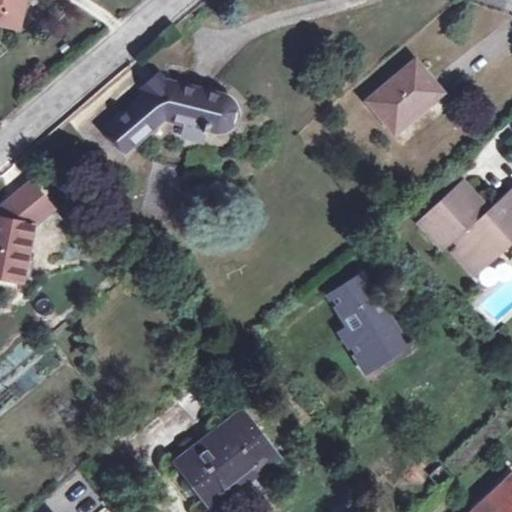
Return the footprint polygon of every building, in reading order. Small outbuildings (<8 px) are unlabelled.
[(20,0),(0,0),(0,25),(18,29),(22,5),(19,5),(20,0)] [(440,93),(412,62),(365,102),(390,131),(418,106),(421,110),(440,93)] [(146,86),(150,92),(108,127),(126,148),(163,117),(184,123),(205,128),(209,129),(215,130),(220,128),(225,125),(229,121),(231,116),(231,111),(230,106),(228,103),(224,99),(164,82),(158,76),(146,86)] [(421,110),(418,106),(390,131),(393,134),(421,110)] [(205,128),(184,123),(180,137),(202,142),(205,128)] [(27,184),(0,206),(0,219),(30,225),(48,210),(27,184)] [(459,187),(418,225),(441,248),(451,239),(459,248),(452,254),(472,275),(507,242),(511,246),(511,192),(485,219),(479,213),(481,210),(459,187)] [(30,225),(0,219),(0,278),(16,281),(19,282),(30,225)] [(360,274),(328,295),(346,324),(337,330),(355,357),(372,348),(380,361),(405,345),(360,274)] [(0,278),(0,286),(14,289),(16,281),(0,278)] [(372,348),(355,357),(363,370),(380,361),(372,348)] [(272,457),(240,414),(176,462),(208,506),(272,457)] [(471,511),(511,511),(511,480),(510,478),(471,511)]
